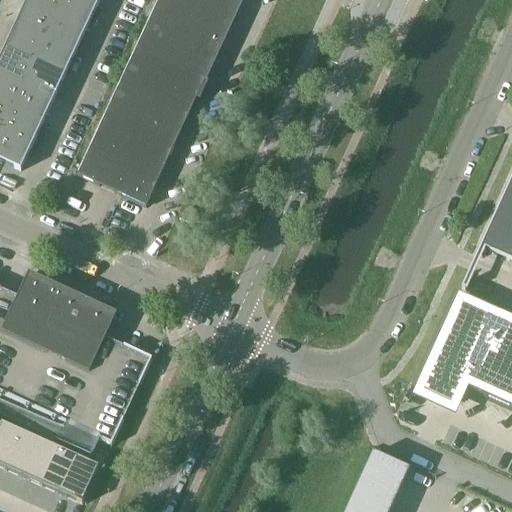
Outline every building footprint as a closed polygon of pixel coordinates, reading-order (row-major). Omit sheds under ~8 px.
[(27,0),(27,3),(57,17),(64,0),(27,0)] [(87,31),(98,8),(81,0),(64,0),(57,17),(87,31)] [(243,0),(159,0),(77,177),(147,210),(243,0)] [(16,27),(46,41),(57,17),(27,3),(16,27)] [(87,31),(57,17),(46,41),(76,55),(87,31)] [(5,50),(35,64),(46,41),(16,27),(5,50)] [(65,78),(76,55),(46,41),(35,64),(65,78)] [(0,76),(24,88),(35,64),(5,50),(0,60),(0,76)] [(65,78),(35,64),(24,88),(54,102),(65,78)] [(0,105),(13,111),(24,88),(0,76),(0,105)] [(43,126),(54,102),(24,88),(13,111),(43,126)] [(0,134),(2,135),(13,111),(0,105),(0,134)] [(43,126),(13,111),(2,135),(32,149),(43,126)] [(0,162),(21,173),(32,149),(2,135),(0,139),(0,162)] [(511,183),(507,194),(506,194),(503,200),(511,203),(511,183)] [(489,254),(508,262),(511,253),(511,203),(503,200),(501,205),(502,205),(484,246),(482,250),(490,253),(489,254)] [(184,211),(180,221),(190,225),(195,215),(184,211)] [(0,290),(0,395),(112,448),(152,361),(107,340),(117,317),(29,276),(18,299),(0,290)] [(426,372),(420,386),(461,404),(467,391),(511,411),(511,319),(501,315),(500,315),(487,309),(458,296),(439,338),(425,371),(426,372)] [(4,427),(0,435),(0,469),(6,472),(22,436),(4,427)] [(22,436),(6,472),(24,480),(40,444),(22,436)] [(40,444),(24,480),(42,488),(59,452),(40,444)] [(59,452),(42,488),(60,496),(77,460),(59,452)] [(373,455),(360,483),(398,500),(410,472),(373,455)] [(77,460),(60,496),(77,504),(83,507),(99,470),(93,468),(77,460)] [(360,483),(348,510),(351,511),(391,511),(398,500),(360,483)]
